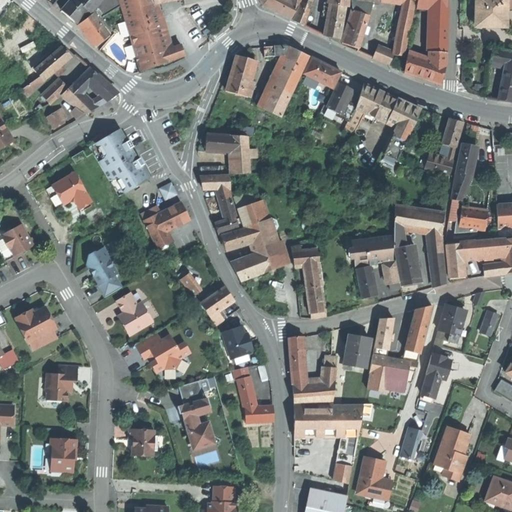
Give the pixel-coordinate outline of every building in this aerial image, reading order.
[(77,24),(88,11),(76,0),(71,0),(62,10),(69,17),(77,24)] [(76,0),(88,11),(91,13),(95,8),(102,0),(76,0)] [(118,0),(102,0),(95,8),(101,17),(102,17),(104,16),(121,6),(118,0)] [(170,51),(155,1),(154,0),(120,0),(142,71),(185,56),(182,48),(170,51)] [(302,0),(267,0),(264,6),(279,13),(292,20),(302,0)] [(314,0),(303,0),(294,20),(305,26),(314,0)] [(508,0),(476,0),(476,10),(476,19),(484,19),(484,27),(495,27),(508,27),(508,7),(508,0)] [(406,56),(416,4),(404,3),(395,53),(395,54),(406,56)] [(345,15),(347,6),(331,4),(325,36),(332,39),(341,43),(345,15)] [(0,20),(0,34),(4,38),(11,30),(19,21),(21,18),(24,15),(18,9),(13,5),(0,20)] [(434,7),(433,52),(447,52),(448,8),(434,7)] [(351,45),(360,48),(370,15),(353,10),(343,42),(351,45)] [(88,36),(95,46),(110,35),(94,14),(80,26),(88,36)] [(21,23),(19,21),(11,30),(14,32),(21,23)] [(31,37),(47,55),(61,42),(43,27),(31,37)] [(266,58),(282,56),(287,46),(265,47),(266,58)] [(284,76),(298,82),(310,57),(299,52),(287,46),(282,56),(275,72),(284,76)] [(14,64),(31,83),(40,75),(33,68),(42,60),(31,49),(23,56),(14,64)] [(44,63),(53,74),(55,72),(62,65),(70,59),(65,53),(61,49),(44,63)] [(491,65),(506,68),(511,69),(511,51),(492,49),(491,65)] [(374,59),(383,63),(387,55),(386,54),(378,50),(374,59)] [(390,66),(395,54),(395,53),(388,51),(386,54),(387,55),(383,63),(390,66)] [(433,52),(432,62),(444,66),(444,67),(446,67),(447,52),(433,52)] [(406,73),(416,76),(422,58),(409,54),(406,73)] [(228,91),(248,96),(258,63),(248,60),(237,57),(228,91)] [(427,80),(440,85),(444,67),(444,66),(432,62),(422,58),(416,76),(427,80)] [(305,74),(334,88),(341,73),(327,66),(313,59),(305,74)] [(66,70),(62,65),(55,72),(59,76),(66,70)] [(83,94),(90,87),(100,78),(90,68),(74,84),(83,94)] [(259,107),(268,111),(284,76),(275,72),(259,107)] [(45,80),(40,75),(31,83),(22,91),(27,96),(45,80)] [(282,118),(298,82),(284,76),(268,111),(282,118)] [(98,95),(100,93),(110,86),(105,81),(101,77),(100,78),(90,87),(98,95)] [(41,95),(50,104),(67,88),(59,79),(41,95)] [(511,102),(511,80),(504,79),(499,100),(506,101),(511,102)] [(74,84),(61,97),(86,114),(97,108),(91,101),(83,94),(74,84)] [(331,103),(344,110),(353,90),(347,87),(340,84),(331,103)] [(365,113),(397,128),(408,104),(391,97),(366,85),(357,109),(365,113)] [(100,93),(103,96),(109,101),(119,94),(110,86),(100,93)] [(103,96),(91,101),(97,108),(109,101),(103,96)] [(341,115),(344,110),(331,103),(328,108),(339,114),(341,115)] [(422,111),(408,104),(397,128),(381,164),(394,170),(422,111)] [(355,135),(365,113),(357,109),(346,131),(355,135)] [(48,117),(53,126),(62,120),(57,111),(50,115),(48,116),(48,117)] [(0,119),(0,148),(8,144),(3,136),(8,133),(3,124),(0,119)] [(456,121),(450,119),(444,144),(452,146),(458,148),(464,123),(456,121)] [(119,197),(149,179),(142,167),(138,160),(135,155),(131,149),(127,142),(120,130),(90,147),(119,197)] [(13,141),(8,133),(3,136),(8,144),(13,141)] [(226,135),(208,135),(208,142),(207,151),(226,152),(226,135)] [(249,137),(226,135),(226,152),(233,153),(234,172),(234,175),(251,174),(249,137)] [(454,161),(458,148),(452,146),(449,160),(454,161)] [(458,174),(473,176),(478,148),(471,147),(463,146),(458,174)] [(451,175),(454,161),(449,160),(430,155),(426,169),(451,175)] [(201,176),(225,174),(225,165),(201,167),(201,176)] [(468,185),(473,176),(458,174),(456,182),(468,185)] [(82,175),(59,188),(70,207),(76,203),(80,204),(85,205),(89,210),(99,204),(82,175)] [(231,176),(202,177),(204,189),(218,188),(232,188),(231,176)] [(464,197),(468,185),(456,182),(452,200),(459,201),(460,201),(462,196),(464,197)] [(160,189),(166,201),(178,195),(172,183),(160,189)] [(63,211),(70,207),(59,188),(52,193),(63,211)] [(232,197),(232,188),(218,188),(226,215),(236,212),(232,197)] [(235,198),(242,221),(267,213),(260,190),(235,198)] [(488,211),(462,208),(461,218),(457,217),(459,204),(458,204),(459,201),(452,200),(449,222),(457,223),(456,234),(477,233),(478,230),(485,231),(488,211)] [(147,211),(142,214),(160,249),(172,243),(167,233),(170,231),(191,221),(186,211),(182,203),(162,213),(151,219),(147,211)] [(511,205),(497,206),(499,238),(511,237),(511,205)] [(158,206),(147,211),(151,219),(162,213),(158,206)] [(396,229),(429,234),(443,236),(446,214),(397,207),(396,229)] [(226,215),(227,220),(236,217),(238,217),(236,212),(226,215)] [(269,220),(267,213),(242,221),(245,228),(258,224),(269,220)] [(227,220),(218,223),(220,228),(222,233),(240,228),(240,227),(238,223),(236,217),(227,220)] [(269,220),(258,224),(263,239),(252,243),(256,255),(257,258),(278,251),(279,251),(277,244),(269,220)] [(245,228),(241,229),(246,245),(252,243),(263,239),(258,224),(245,228)] [(0,240),(12,263),(23,258),(18,249),(16,250),(11,240),(21,234),(20,232),(18,227),(0,236),(0,240)] [(18,249),(23,258),(30,254),(37,250),(34,244),(37,242),(29,227),(20,232),(21,234),(11,240),(16,250),(18,249)] [(225,243),(228,250),(246,245),(241,229),(223,235),(225,243)] [(429,234),(433,265),(446,265),(443,236),(429,234)] [(384,263),(394,262),(391,237),(353,241),(354,248),(355,258),(356,266),(377,264),(384,263)] [(462,243),(462,244),(463,244),(464,256),(498,253),(497,240),(497,239),(462,243)] [(511,239),(497,240),(498,253),(498,255),(504,254),(505,265),(505,274),(511,273),(511,239)] [(284,242),(277,244),(279,251),(278,251),(281,263),(288,261),(284,242)] [(318,244),(293,247),(296,267),(305,265),(304,256),(319,254),(318,244)] [(415,244),(396,248),(404,286),(413,284),(422,282),(415,244)] [(462,244),(447,245),(450,278),(466,276),(464,256),(463,244),(462,244)] [(98,285),(105,297),(122,288),(114,276),(117,274),(109,260),(110,260),(103,248),(94,254),(94,252),(88,256),(87,264),(90,269),(91,268),(95,275),(94,276),(96,280),(99,284),(98,285)] [(283,267),(281,263),(278,251),(257,258),(256,255),(233,263),(242,282),(262,274),(283,267)] [(323,287),(319,254),(304,256),(305,265),(308,289),(323,287)] [(395,268),(394,262),(384,263),(388,285),(390,285),(391,290),(401,288),(401,283),(399,283),(396,268),(395,268)] [(446,265),(433,265),(435,288),(448,284),(446,265)] [(485,276),(505,274),(505,265),(485,267),(485,276)] [(371,267),(356,270),(363,299),(377,295),(371,267)] [(184,279),(196,296),(201,292),(189,275),(184,279)] [(202,304),(211,317),(223,309),(235,301),(230,294),(226,287),(202,304)] [(320,318),(327,317),(323,287),(308,289),(312,319),(320,318)] [(485,292),(477,294),(474,303),(480,306),(485,292)] [(123,325),(130,336),(153,322),(141,303),(138,305),(130,293),(117,301),(124,313),(122,314),(121,321),(123,325)] [(226,308),(228,313),(241,307),(239,302),(226,308)] [(458,309),(447,305),(439,330),(440,331),(446,332),(451,334),(459,336),(466,311),(458,309)] [(417,309),(404,361),(410,362),(408,370),(415,371),(432,306),(417,309)] [(229,318),(223,309),(211,317),(217,326),(229,318)] [(23,321),(36,345),(38,343),(60,332),(61,331),(50,310),(39,316),(37,313),(30,317),(23,321)] [(499,316),(489,312),(481,332),(492,336),(499,316)] [(375,348),(389,350),(394,319),(380,319),(375,348)] [(243,328),(224,334),(232,360),(251,354),(251,352),(253,352),(250,342),(248,343),(246,336),(243,328)] [(442,346),(446,332),(440,331),(436,344),(442,346)] [(64,339),(60,332),(38,343),(42,351),(64,339)] [(345,364),(366,368),(371,339),(350,335),(345,364)] [(163,336),(143,348),(147,355),(152,363),(159,359),(162,364),(158,366),(164,377),(172,372),(184,372),(188,362),(198,356),(192,345),(185,349),(178,338),(168,344),(163,336)] [(290,338),(292,371),(307,370),(304,337),(296,338),(290,338)] [(386,358),(389,350),(375,348),(374,356),(386,358)] [(13,350),(4,355),(9,366),(19,361),(13,350)] [(447,358),(434,354),(434,355),(432,355),(427,374),(428,374),(422,394),(435,398),(441,378),(445,379),(448,371),(451,360),(446,359),(447,358)] [(386,358),(374,356),(367,395),(387,399),(389,390),(391,377),(399,379),(406,380),(408,370),(410,362),(404,361),(395,359),(386,358)] [(326,357),(323,380),(336,379),(338,358),(326,357)] [(53,394),(53,403),(74,403),(74,394),(81,389),(77,387),(77,383),(85,383),(85,376),(85,368),(66,368),(66,375),(54,375),(54,387),(50,391),(53,394)] [(247,368),(234,371),(236,381),(239,380),(246,408),(257,407),(247,368)] [(292,371),(293,382),(308,381),(307,370),(292,371)] [(397,391),(399,379),(391,377),(389,390),(397,391)] [(293,382),(294,405),(334,402),(336,379),(323,380),(308,381),(293,382)] [(511,385),(502,379),(495,392),(511,401),(511,385)] [(206,384),(185,390),(187,398),(190,408),(194,407),(195,412),(189,414),(199,447),(204,445),(205,449),(216,446),(215,441),(221,439),(217,425),(207,428),(204,419),(217,415),(213,401),(211,402),(206,384)] [(434,403),(435,398),(422,394),(421,399),(434,403)] [(343,436),(359,436),(365,405),(334,405),(334,402),(294,405),(295,419),(295,436),(343,436)] [(273,406),(257,407),(246,408),(247,423),(274,422),(274,414),(273,406)] [(3,417),(0,417),(0,444),(6,444),(7,428),(20,428),(20,411),(3,411),(3,417)] [(410,424),(400,455),(417,460),(427,429),(410,424)] [(433,460),(436,461),(448,428),(444,426),(433,460)] [(446,469),(461,474),(465,463),(461,461),(463,456),(470,434),(458,430),(448,427),(448,428),(436,461),(435,465),(446,469)] [(161,434),(137,433),(136,441),(140,441),(139,447),(139,459),(160,459),(160,454),(160,440),(161,434)] [(350,484),(359,436),(343,436),(334,481),(350,484)] [(171,440),(160,440),(160,454),(170,454),(171,440)] [(83,442),(58,442),(58,461),(63,461),(63,470),(71,470),(71,473),(81,473),(81,464),(83,464),(83,455),(83,442)] [(358,493),(387,500),(392,482),(380,479),(382,474),(383,474),(386,463),(378,461),(366,458),(358,493)] [(57,473),(71,473),(71,470),(63,470),(63,461),(58,461),(57,473)] [(459,481),(461,474),(446,469),(443,476),(459,481)] [(511,483),(508,482),(494,477),(485,501),(511,510),(511,483)] [(344,511),(348,497),(310,489),(307,507),(305,511),(344,511)] [(242,511),(243,506),(239,506),(240,491),(221,490),(220,503),(219,511),(242,511)]
